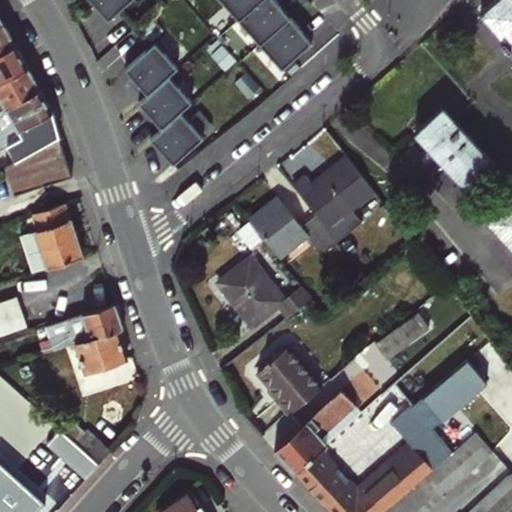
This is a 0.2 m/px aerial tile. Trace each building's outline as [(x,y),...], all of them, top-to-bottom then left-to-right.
[(128,0),(78,0),(99,25),(128,0)] [(258,0),(209,0),(230,25),(258,0)] [(282,24),(260,0),(258,0),(230,25),(253,49),(282,24)] [(500,40),(508,49),(511,45),(511,0),(492,0),(480,11),(503,36),(500,40)] [(0,51),(15,43),(2,20),(0,21),(0,51)] [(304,48),(282,24),(253,49),(259,56),(274,73),(304,48)] [(0,80),(27,65),(15,43),(0,51),(0,80)] [(170,73),(149,49),(120,73),(141,99),(160,82),(170,73)] [(0,109),(39,87),(27,65),(0,80),(0,109)] [(183,107),(160,82),(141,99),(132,107),(154,133),(171,117),(183,107)] [(14,158),(58,135),(51,109),(39,87),(0,109),(0,137),(2,137),(14,158)] [(462,185),(489,160),(440,107),(414,131),(462,185)] [(194,142),(171,117),(154,133),(143,143),(164,168),(194,142)] [(14,192),(71,172),(58,135),(14,158),(5,164),(14,192)] [(358,219),(348,206),(370,189),(372,188),(345,154),(330,165),(332,168),(312,184),(309,181),(304,174),(292,184),(313,211),(331,235),(333,238),(358,219)] [(309,181),(312,184),(332,168),(330,165),(309,181)] [(314,248),(331,235),(313,211),(297,223),(276,196),(248,218),(278,256),(304,236),(314,248)] [(511,197),(485,222),(511,251),(511,197)] [(32,270),(82,254),(64,201),(33,212),(38,228),(20,234),(32,270)] [(296,287),(287,294),(251,251),(218,277),(254,322),(278,303),(286,313),(305,298),(296,287)] [(36,327),(44,352),(76,341),(116,328),(123,326),(114,302),(36,327)] [(86,370),(126,357),(116,328),(76,341),(86,370)] [(389,364),(401,354),(384,334),(372,343),(389,364)] [(285,414),(317,387),(280,345),(252,371),(267,389),(265,391),(285,414)] [(411,407),(429,429),(486,382),(468,360),(411,407)] [(341,511),(355,500),(313,454),(325,443),(319,436),(352,406),(338,390),(272,449),(330,511),(341,511)] [(414,446),(430,430),(429,429),(411,407),(410,405),(391,422),(414,446)] [(319,436),(325,443),(359,412),(352,406),(319,436)] [(76,441),(76,440),(86,429),(74,418),(63,430),(76,441)] [(100,461),(111,449),(88,428),(86,429),(76,440),(100,461)] [(378,511),(447,450),(430,430),(414,446),(355,500),(341,511),(378,511)] [(447,450),(378,511),(419,511),(441,491),(439,489),(486,447),(471,430),(447,450)] [(88,475),(98,464),(74,443),(64,454),(88,475)] [(466,511),(502,511),(511,503),(511,482),(505,475),(466,511)] [(0,511),(33,511),(45,500),(21,479),(12,490),(2,481),(0,483),(0,511)] [(206,511),(190,488),(156,511),(206,511)]
